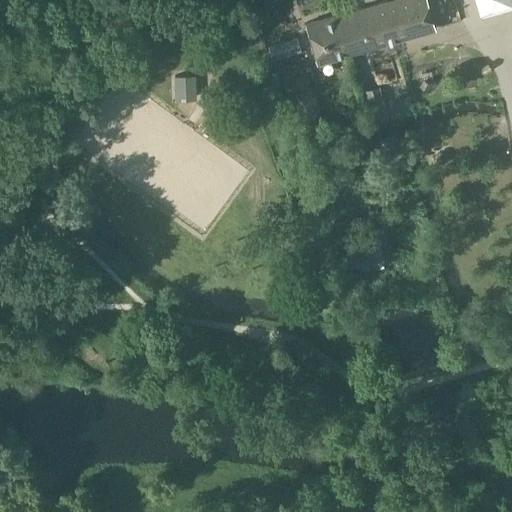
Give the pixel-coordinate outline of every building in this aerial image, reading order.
[(387,0),(381,2),(392,41),(400,39),(435,29),(426,0),(387,0)] [(475,0),(479,11),(511,1),(511,0),(475,0)] [(339,13),(350,53),(378,45),(392,41),(381,2),(372,5),(364,7),(341,13),(339,13)] [(316,51),(319,62),(350,53),(339,13),(319,19),(308,21),(316,51)] [(297,42),(295,36),(273,44),(278,58),(291,54),(300,50),(297,42)] [(484,67),(478,75),(484,79),(490,71),(484,67)] [(286,79),(304,129),(326,121),(309,71),(286,79)] [(175,76),(177,100),(193,99),(191,75),(175,76)] [(378,86),(366,89),(375,119),(387,116),(378,86)] [(397,97),(400,107),(412,104),(409,94),(397,97)]
